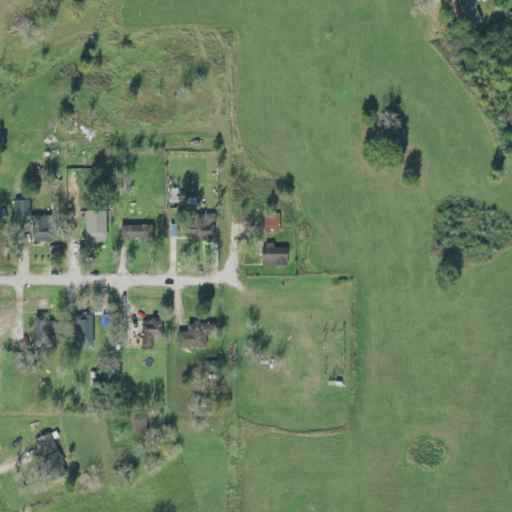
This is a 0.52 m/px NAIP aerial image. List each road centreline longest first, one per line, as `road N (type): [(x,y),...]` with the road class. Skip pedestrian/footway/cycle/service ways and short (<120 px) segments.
road 1 (residential): [(0,280),(314,285)]
road 2 (residential): [(314,285),(317,93)]
